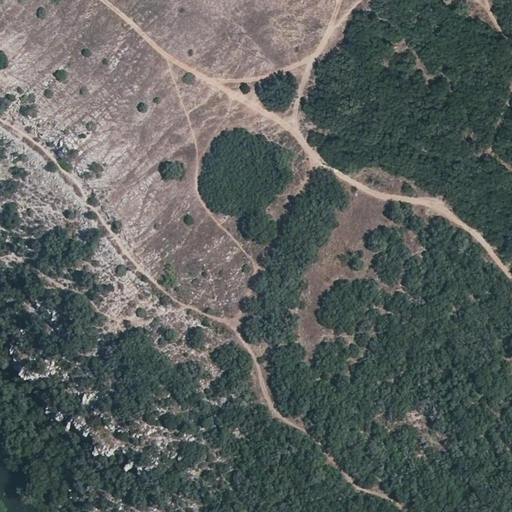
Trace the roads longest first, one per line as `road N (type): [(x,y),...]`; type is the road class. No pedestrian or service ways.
road 1 (track): [(408,511),(362,487),(308,434),(271,412),(238,330),(167,296),(33,140),(0,120)]
road 2 (track): [(107,0),(180,66),(299,139),(329,176),(437,208),(511,276)]
